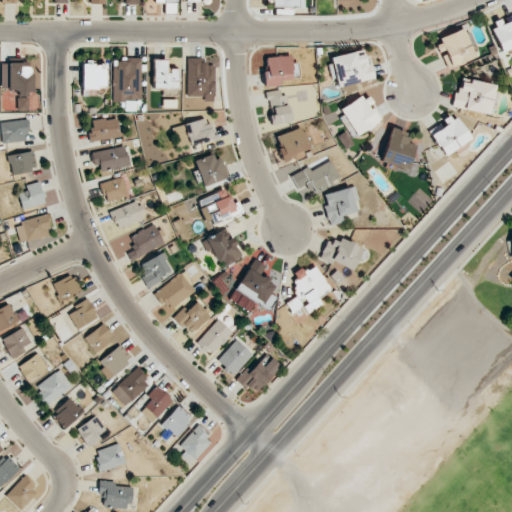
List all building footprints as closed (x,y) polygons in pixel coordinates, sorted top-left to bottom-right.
[(501,52),(511,47),(511,17),(500,22),(499,19),(490,23),(501,52)] [(475,58),(464,28),(435,39),(446,69),(475,58)] [(327,57),(331,79),(335,78),(337,86),(372,80),(366,50),(327,57)] [(263,86),(279,86),(279,80),(291,80),(291,56),(265,57),(266,70),(262,71),(263,86)] [(113,101),(141,101),(140,57),(128,58),(128,61),(112,61),(113,101)] [(186,97),(214,98),(214,64),(200,63),(200,58),(187,58),(186,97)] [(167,60),(153,60),(152,87),(177,88),(178,69),(167,69),(167,60)] [(7,91),(17,91),(17,110),(28,111),(28,93),(32,93),(32,62),(8,62),(7,91)] [(106,90),(105,64),(81,64),(82,90),(106,90)] [(490,115),(496,85),(459,77),(453,107),(490,115)] [(283,89),(265,92),(270,125),(289,122),(283,89)] [(353,137),(382,120),(366,94),(337,111),(353,137)] [(430,133),(444,156),(470,140),(453,113),(442,119),(445,124),(430,133)] [(88,121),(92,141),(119,137),(116,117),(88,121)] [(212,140),(208,118),(184,123),(188,145),(212,140)] [(0,129),(1,143),(28,140),(26,119),(0,122),(0,129)] [(283,160),(309,150),(300,127),(274,137),(283,160)] [(408,169),(414,144),(405,143),(408,132),(389,128),(381,163),(408,169)] [(100,171),(127,167),(125,147),(91,151),(93,165),(99,164),(100,171)] [(7,156),(12,175),(36,169),(31,150),(7,156)] [(192,161),(202,187),(226,178),(216,152),(192,161)] [(297,189),(305,185),(309,194),(340,180),(331,161),(310,170),(308,167),(291,175),(297,189)] [(127,195),(121,176),(100,183),(106,202),(127,195)] [(43,204),(40,182),(26,185),(27,192),(18,193),(21,208),(43,204)] [(341,216),(355,211),(352,201),(358,199),(353,185),(323,195),(327,205),(323,207),(330,225),(343,221),(341,216)] [(198,199),(208,225),(242,212),(237,201),(231,203),(225,189),(198,199)] [(145,218),(138,200),(110,211),(117,229),(145,218)] [(14,223),(19,243),(52,234),(47,215),(14,223)] [(134,248),(126,252),(130,260),(163,244),(154,224),(128,236),(134,248)] [(224,266),(241,258),(232,239),(227,241),(222,230),(200,240),(206,253),(211,250),(216,262),(221,260),(224,266)] [(352,271),(363,248),(341,238),(338,242),(328,237),(319,256),(352,271)] [(147,287),(162,281),(159,275),(171,270),(163,253),(137,264),(147,287)] [(276,284),(260,274),(266,266),(254,258),(234,288),(262,306),(276,284)] [(318,297),(330,290),(315,266),(305,272),(302,267),(292,273),(296,279),(290,283),(304,305),(303,307),(307,313),(322,304),(318,297)] [(195,292),(181,273),(153,293),(166,311),(195,292)] [(59,301),(81,293),(74,275),(52,283),(59,301)] [(97,318),(87,298),(73,305),(76,311),(69,314),(76,329),(97,318)] [(186,311),(183,308),(173,317),(190,334),(209,316),(196,302),(186,311)] [(0,307),(0,329),(17,323),(10,304),(0,307)] [(197,341),(211,355),(232,333),(218,319),(197,341)] [(93,353),(113,341),(103,324),(83,336),(93,353)] [(1,338),(9,356),(31,346),(23,328),(1,338)] [(252,355),(236,340),(216,360),(231,375),(252,355)] [(108,378),(131,361),(119,345),(96,363),(108,378)] [(17,366),(27,382),(47,369),(37,353),(17,366)] [(237,379),(254,394),(280,367),(271,358),(263,367),(255,359),(237,379)] [(125,406),(149,383),(135,368),(110,391),(125,406)] [(35,387),(47,404),(71,386),(59,369),(35,387)] [(172,400),(156,386),(147,396),(151,400),(141,411),(152,421),(172,400)] [(65,428),(83,411),(69,397),(51,414),(65,428)] [(160,424),(175,437),(192,418),(177,405),(160,424)] [(98,434),(104,431),(98,417),(76,427),(86,447),(100,440),(98,434)] [(191,461),(211,440),(196,426),(176,447),(191,461)] [(126,462),(119,443),(93,452),(100,471),(126,462)] [(0,486),(19,468),(6,454),(0,459),(0,486)] [(38,490),(23,476),(5,495),(19,510),(38,490)] [(116,481),(98,481),(98,495),(103,495),(103,507),(129,508),(130,486),(115,486),(116,481)]
